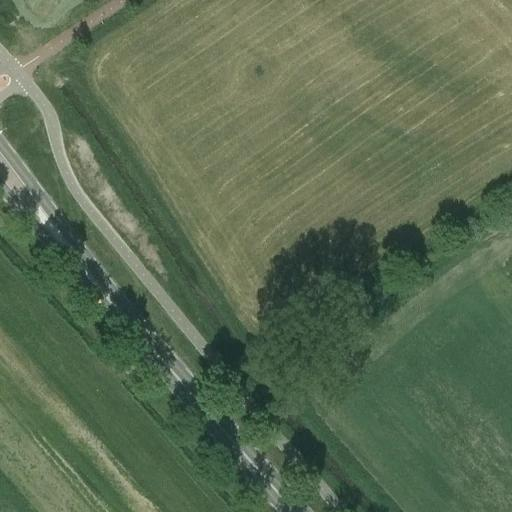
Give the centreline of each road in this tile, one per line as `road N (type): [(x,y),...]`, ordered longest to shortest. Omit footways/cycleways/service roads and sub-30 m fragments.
road 1 (secondary): [(294,511),(101,291)]
road 2 (secondary): [(101,291),(0,145)]
road 3 (secondary): [(0,183),(101,291)]
